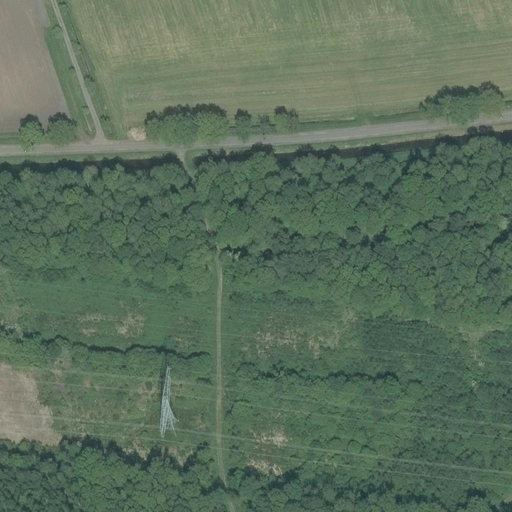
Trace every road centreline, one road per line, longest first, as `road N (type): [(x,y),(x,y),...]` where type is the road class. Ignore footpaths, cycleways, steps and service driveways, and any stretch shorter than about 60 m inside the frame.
road 1 (track): [(511,239),(442,229),(219,260),(218,442),(237,511)]
road 2 (residential): [(0,152),(332,137),(511,117)]
